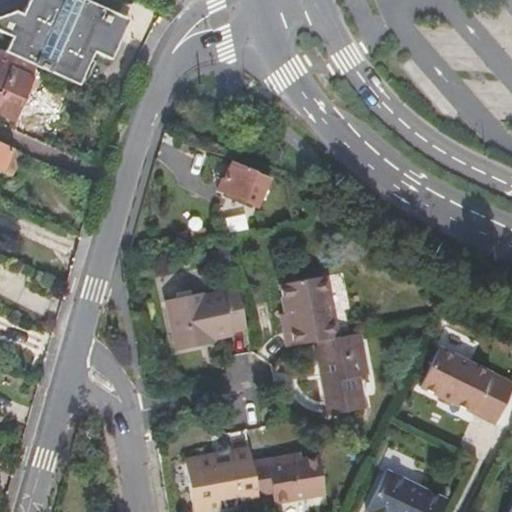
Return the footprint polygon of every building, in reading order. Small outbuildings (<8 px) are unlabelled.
[(62,2),(45,6),(121,42),(123,38),(112,34),(117,23),(81,6),(79,10),(62,2)] [(121,42),(45,6),(0,17),(0,30),(13,37),(6,52),(39,67),(80,85),(96,52),(112,60),(121,42)] [(128,28),(117,23),(112,34),(123,38),(128,28)] [(6,52),(0,48),(0,112),(16,120),(39,67),(6,52)] [(0,145),(0,168),(14,175),(23,156),(0,145)] [(230,195),(261,207),(270,179),(233,165),(225,182),(234,185),(230,195)] [(296,218),(299,203),(290,201),(287,216),(296,218)] [(281,332),(285,348),(316,342),(335,339),(323,277),(279,286),(287,331),(281,332)] [(246,331),(238,290),(202,298),(201,294),(165,302),(175,353),(199,348),(198,342),(210,340),(210,342),(231,337),(231,334),(246,331)] [(364,376),(357,335),(335,339),(316,342),(328,416),(366,409),(360,377),(364,376)] [(422,388),(498,424),(511,395),(511,383),(446,353),(440,350),(422,388)] [(250,450),(234,453),(236,465),(252,462),(250,450)] [(243,508),(260,505),(259,499),(252,462),(236,465),(234,453),(186,461),(194,509),(242,502),(243,508)] [(252,462),(259,499),(275,496),(276,501),(326,493),(319,457),(270,465),(269,460),(252,462)] [(443,511),(449,501),(426,489),(389,471),(368,511),(443,511)]
